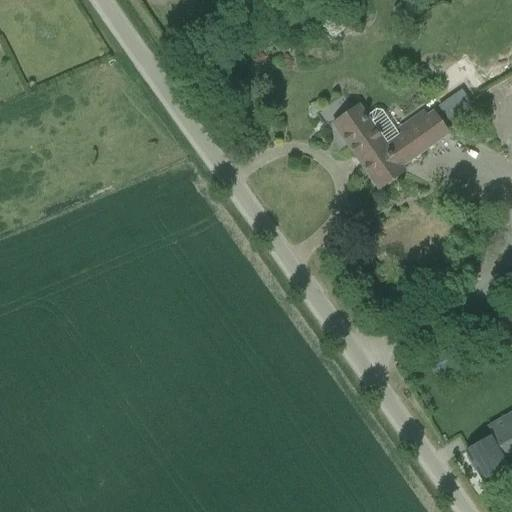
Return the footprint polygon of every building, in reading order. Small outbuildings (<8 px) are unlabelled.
[(401,0),(392,11),(406,24),(416,12),(403,0),(401,0)] [(447,120),(459,112),(449,97),(437,105),(447,120)] [(387,144),(360,106),(333,125),(378,190),(406,171),(404,169),(451,136),(434,111),(427,116),(424,112),(398,130),(401,134),(387,144)] [(511,340),(511,317),(505,316),(499,336),(511,340)] [(437,377),(461,363),(449,342),(425,356),(437,377)] [(493,436),(465,452),(482,482),(510,466),(510,465),(511,464),(511,425),(493,437),(493,436)]
